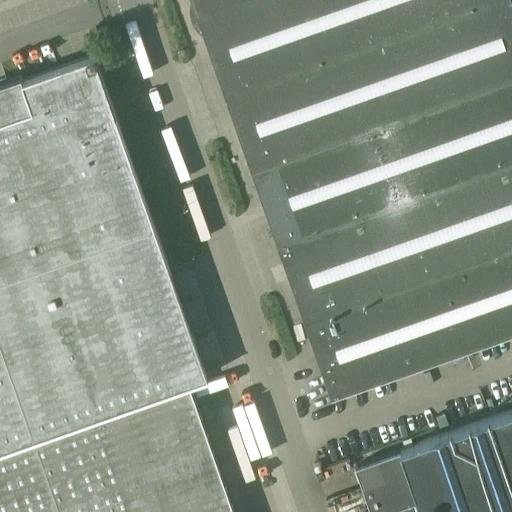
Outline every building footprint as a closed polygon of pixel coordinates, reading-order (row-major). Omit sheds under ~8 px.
[(511,0),(193,0),(252,168),(511,76),(511,0)] [(0,511),(235,511),(190,382),(191,381),(192,381),(207,375),(209,375),(208,373),(206,369),(172,272),(171,269),(152,216),(131,155),(108,89),(101,71),(98,61),(95,54),(66,64),(37,74),(24,79),(22,74),(8,79),(7,75),(6,75),(0,77),(0,511)] [(511,76),(252,168),(279,243),(511,161),(511,76)] [(511,246),(511,161),(279,243),(306,319),(363,299),(401,285),(438,272),(476,259),(511,246)] [(511,246),(476,259),(503,335),(511,331),(511,246)] [(476,259),(438,272),(465,348),(503,335),(476,259)] [(438,272),(401,285),(427,361),(465,348),(438,272)] [(401,285),(363,299),(390,375),(427,361),(401,285)] [(363,299),(306,319),(332,395),(390,375),(363,299)] [(511,511),(511,409),(357,464),(373,510),(418,494),(423,511),(511,511)]
